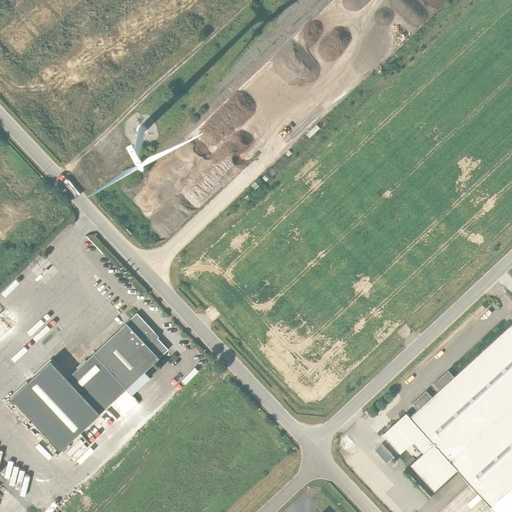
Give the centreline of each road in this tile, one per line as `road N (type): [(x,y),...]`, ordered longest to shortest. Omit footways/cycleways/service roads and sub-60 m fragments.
road 1 (unclassified): [(0,114),(310,445)]
road 2 (unknown): [(144,268),(261,163),(400,0)]
road 3 (unknown): [(62,477),(178,364),(174,345),(82,237)]
road 4 (unclassified): [(310,445),(511,258)]
road 5 (track): [(58,176),(249,0)]
road 6 (unknown): [(82,237),(0,336)]
